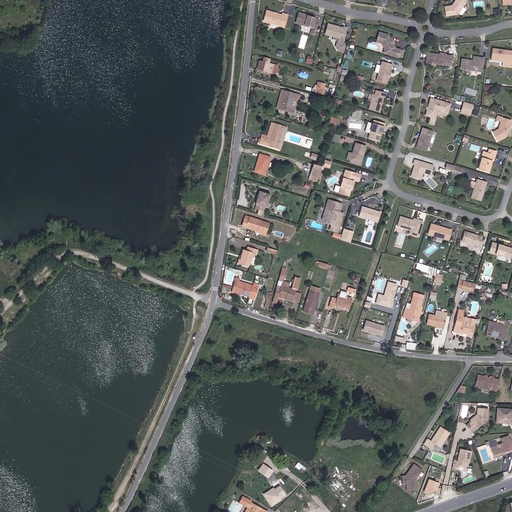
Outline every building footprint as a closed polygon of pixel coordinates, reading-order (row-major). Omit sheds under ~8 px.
[(466,0),(457,0),(455,2),(455,5),(454,6),(453,6),(445,7),(446,16),(458,15),(468,1),(466,0)] [(273,15),(273,14),(266,12),(263,22),(284,28),(287,16),(282,14),(282,16),(276,15),(275,16),(273,15)] [(315,30),(318,21),(314,20),(314,18),(298,14),(295,24),(315,30)] [(343,29),(327,25),(324,35),(339,40),(338,43),(337,43),(336,48),(338,52),(343,53),(345,45),(343,44),(347,29),(343,28),(343,29)] [(387,55),(394,57),(394,56),(398,57),(400,51),(395,49),(395,48),(393,45),(391,44),(389,41),(390,39),(388,36),(379,33),(376,42),(381,44),(384,50),(388,51),(388,52),(387,55)] [(511,51),(493,49),(491,61),(511,63),(511,51)] [(444,55),(427,53),(426,63),(452,66),(453,56),(446,55),(445,54),(444,55)] [(260,60),(257,69),(271,73),(272,70),(274,70),(275,65),(274,64),(268,63),(269,59),(264,57),(263,61),(260,60)] [(482,72),(484,59),(474,58),(474,63),(471,62),(471,61),(463,59),(461,69),(482,72)] [(386,84),(392,66),(382,63),(376,81),(386,84)] [(330,95),(331,89),(324,87),(325,84),(319,82),(317,89),(312,88),(312,91),(330,95)] [(283,90),(279,109),(294,112),(298,94),(283,90)] [(384,98),(386,94),(375,91),(374,95),(373,95),(368,110),(379,113),(383,98),(384,98)] [(439,112),(441,112),(444,103),(430,99),(428,107),(429,107),(429,110),(427,111),(425,116),(430,117),(436,114),(436,113),(439,112)] [(444,103),(441,112),(447,114),(450,105),(444,103)] [(472,110),(463,107),(461,114),(470,117),(472,110)] [(362,112),(353,109),(351,117),(359,120),(362,112)] [(507,137),(511,121),(502,118),(498,130),(492,133),(497,142),(507,137)] [(383,128),(385,124),(373,120),(372,124),(369,133),(368,139),(378,142),(382,128),(383,128)] [(269,140),(275,123),(271,122),(267,136),(257,133),(256,136),(269,140)] [(284,126),(275,123),(269,140),(256,136),(256,138),(255,141),(255,142),(277,148),(284,126)] [(417,145),(427,149),(433,131),(423,128),(417,145)] [(340,136),(334,134),(331,143),(338,145),(340,136)] [(346,160),(349,161),(355,163),(360,158),(361,154),(363,155),(365,146),(354,143),(351,153),(348,153),(346,160)] [(478,169),(488,172),(492,160),(493,161),(496,152),(489,150),(488,154),(483,152),(478,169)] [(264,175),(270,157),(260,154),(254,171),(264,175)] [(355,163),(349,161),(349,162),(360,166),(363,155),(361,154),(360,158),(355,163)] [(413,164),(415,164),(417,165),(414,173),(412,174),(411,176),(420,179),(422,172),(430,175),(433,166),(415,160),(413,164)] [(316,181),(321,166),(313,164),(308,179),(316,181)] [(462,168),(454,166),(452,171),(451,173),(451,174),(460,176),(462,168)] [(332,192),(348,196),(352,180),(358,182),(360,175),(344,170),(339,187),(334,185),(332,192)] [(470,198),(480,201),(487,182),(477,179),(476,183),(471,181),(469,187),(474,189),(470,198)] [(255,208),(263,211),(264,207),(266,207),(270,194),(259,191),(255,204),(256,204),(255,208)] [(342,205),(332,202),(330,207),(326,206),(322,220),(323,223),(331,225),(329,230),(337,233),(341,218),(336,217),(337,213),(339,213),(342,205)] [(369,210),(362,207),(359,217),(377,222),(380,213),(372,210),(371,211),(370,211),(369,210)] [(256,229),(266,232),(269,223),(246,216),(242,225),(256,230),(256,229)] [(411,221),(400,218),(397,227),(410,231),(409,235),(419,238),(423,222),(414,219),(413,221),(413,223),(411,222),(411,221)] [(449,241),(452,231),(431,225),(428,235),(449,241)] [(351,235),(342,232),(339,239),(349,242),(351,235)] [(470,245),(474,235),(465,232),(462,242),(470,245)] [(482,238),(474,235),(470,245),(479,247),(482,238)] [(510,259),(511,251),(511,249),(503,246),(500,245),(492,243),(489,252),(510,259)] [(248,267),(251,256),(253,252),(255,253),(257,253),(258,250),(248,247),(247,250),(243,249),(241,255),(240,255),(238,263),(248,267)] [(274,295),(278,296),(278,294),(289,297),(288,299),(292,301),(293,300),(295,292),(296,289),(297,290),(301,278),(295,276),(291,288),(288,287),(289,282),(283,280),(281,285),(277,284),(274,295)] [(441,279),(434,277),(432,283),(440,285),(441,279)] [(250,295),(255,297),(259,285),(253,284),(253,286),(238,281),(235,280),(232,290),(241,292),(240,294),(250,296),(250,295)] [(471,282),(463,280),(461,288),(461,289),(469,291),(471,282)] [(379,293),(376,303),(386,306),(388,300),(392,301),(396,284),(390,283),(389,287),(387,286),(384,294),(379,293)] [(318,294),(310,291),(309,291),(304,311),(312,314),(314,309),(315,309),(319,294),(318,294)] [(332,296),(328,307),(333,308),(334,306),(334,305),(342,307),(342,306),(349,308),(352,298),(345,296),(346,292),(339,291),(338,294),(336,298),(332,296)] [(405,307),(403,314),(416,318),(418,310),(420,310),(422,305),(420,304),(423,294),(414,291),(409,308),(405,307)] [(295,292),(293,300),(299,302),(302,294),(295,292)] [(416,318),(403,314),(402,316),(417,321),(420,310),(418,310),(416,318)] [(462,311),(458,310),(453,332),(457,333),(458,331),(462,332),(462,331),(467,332),(467,333),(472,334),(474,324),(465,321),(466,317),(461,316),(462,311)] [(436,325),(444,327),(447,315),(438,313),(437,316),(428,313),(426,322),(436,325)] [(486,332),(487,332),(501,335),(500,337),(506,339),(510,322),(505,320),(504,325),(489,321),(486,332)] [(384,326),(364,321),(361,330),(381,336),(384,326)] [(489,378),(487,377),(483,376),(478,375),(475,386),(490,390),(493,378),(494,377),(490,376),(489,378)] [(490,390),(496,391),(499,380),(493,378),(490,390)] [(476,428),(482,423),(485,420),(487,418),(488,408),(477,407),(476,414),(469,420),(470,420),(465,425),(470,431),(475,427),(476,428)] [(497,408),(496,422),(508,423),(509,409),(497,408)] [(448,433),(439,427),(430,442),(427,440),(423,445),(430,450),(434,444),(440,447),(448,433)] [(511,449),(511,443),(509,435),(500,438),(502,443),(489,447),(493,458),(505,455),(504,452),(511,449)] [(250,451),(257,455),(260,449),(254,445),(250,451)] [(457,461),(454,460),(452,468),(456,469),(456,467),(462,469),(466,468),(466,466),(467,462),(467,460),(469,460),(471,452),(460,449),(457,461)] [(259,471),(270,477),(275,468),(263,462),(259,471)] [(413,466),(409,473),(409,475),(408,477),(406,477),(401,478),(403,484),(407,484),(408,492),(418,490),(416,480),(421,471),(413,466)] [(425,491),(432,493),(436,480),(429,478),(425,491)] [(275,488),(275,486),(263,493),(271,506),(288,495),(281,484),(275,488)] [(250,502),(244,511),(245,511),(248,507),(251,509),(254,504),(250,502)]
